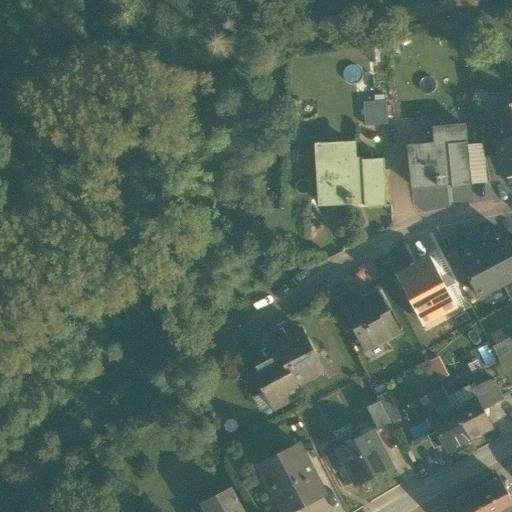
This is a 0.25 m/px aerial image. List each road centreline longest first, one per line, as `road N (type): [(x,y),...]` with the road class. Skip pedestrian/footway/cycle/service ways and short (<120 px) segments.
road 1 (residential): [(251,322),(415,221),(511,205)]
road 2 (residential): [(393,511),(511,444)]
road 3 (residential): [(0,119),(32,0)]
